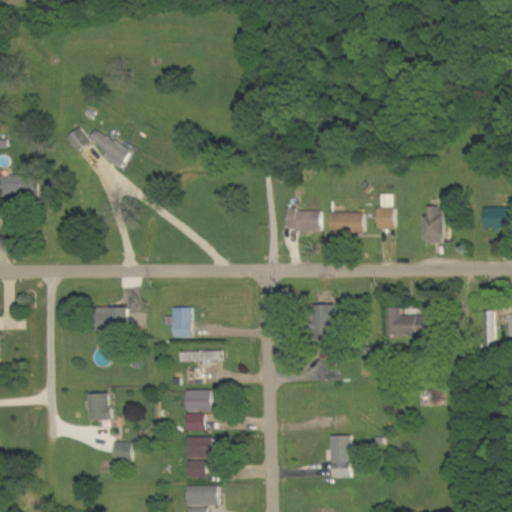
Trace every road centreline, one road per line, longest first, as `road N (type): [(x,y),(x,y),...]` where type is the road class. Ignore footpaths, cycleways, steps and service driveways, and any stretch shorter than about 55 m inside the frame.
road 1 (residential): [(0,273),(511,266)]
road 2 (residential): [(274,511),(268,270)]
road 3 (residential): [(51,273),(53,423),(78,431)]
